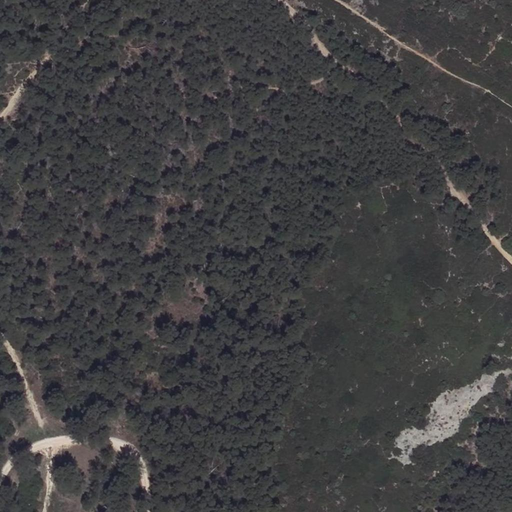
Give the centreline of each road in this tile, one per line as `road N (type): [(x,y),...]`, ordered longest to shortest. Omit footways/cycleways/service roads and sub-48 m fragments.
road 1 (track): [(280,0),(393,113),(511,256)]
road 2 (unclassified): [(0,475),(17,454),(53,438),(108,441),(134,457),(152,511)]
